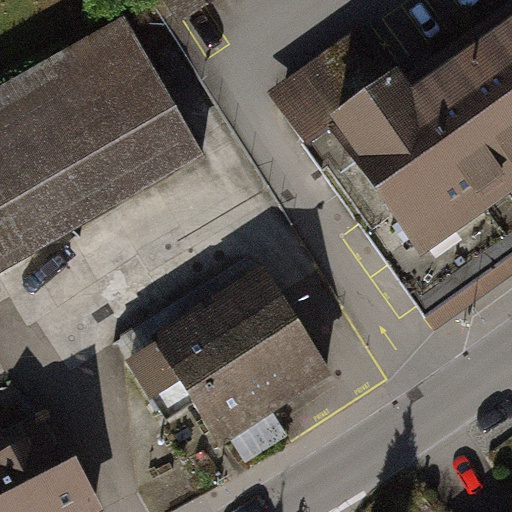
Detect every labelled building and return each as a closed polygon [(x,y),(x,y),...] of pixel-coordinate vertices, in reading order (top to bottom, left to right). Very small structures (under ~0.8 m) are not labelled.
[(206,0),(175,0),(184,14),(206,0)] [(301,144),(424,315),(511,251),(511,0),(505,0),(401,74),(395,66),(392,68),(362,26),(269,93),(304,142),(301,144)] [(125,17),(0,86),(0,268),(203,155),(125,17)] [(433,329),(511,272),(511,251),(424,315),(433,329)] [(216,446),(330,374),(262,266),(152,335),(157,343),(129,360),(149,393),(152,391),(168,417),(189,404),(216,446)] [(0,511),(92,511),(104,506),(47,401),(3,425),(0,420),(0,511)]
